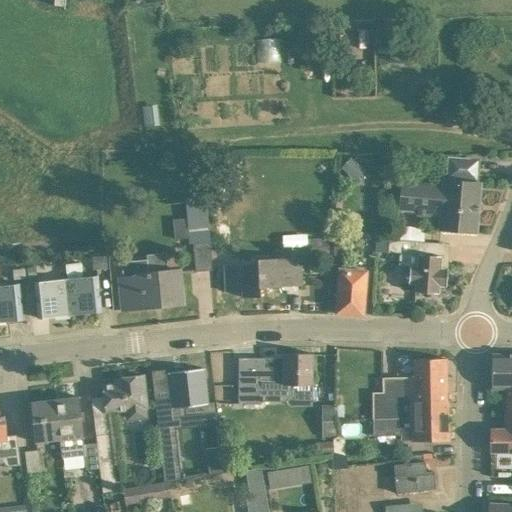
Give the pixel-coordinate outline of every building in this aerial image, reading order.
[(279,37),(257,38),(258,60),(281,59),(279,37)] [(445,154),(444,175),(480,176),(481,155),(445,154)] [(350,176),(361,165),(352,156),(341,167),(350,176)] [(439,214),(438,228),(476,231),(480,183),(445,180),(445,184),(403,181),(404,170),(392,169),(391,182),(401,182),(399,211),(439,214)] [(213,237),(213,236),(210,203),(190,205),(194,244),(209,242),(209,238),(213,237)] [(328,238),(307,240),(308,252),(329,251),(328,238)] [(291,254),(291,239),(275,239),(275,254),(291,254)] [(418,254),(419,241),(389,239),(389,240),(377,239),(376,252),(400,253),(399,265),(410,266),(409,283),(416,284),(415,292),(439,293),(440,285),(447,286),(448,268),(441,267),(442,255),(418,254)] [(212,270),(209,242),(194,244),(196,271),(212,270)] [(97,269),(108,268),(107,255),(106,255),(105,251),(89,252),(90,259),(92,259),(93,269),(97,269)] [(302,285),(301,258),(259,258),(259,265),(242,266),(243,297),(261,296),(261,286),(302,285)] [(67,274),(83,273),(82,260),(66,261),(67,274)] [(123,276),(122,276),(125,309),(137,307),(139,309),(146,309),(147,306),(183,303),(180,268),(148,271),(147,260),(122,262),(123,276)] [(26,267),(28,278),(37,277),(36,266),(26,267)] [(13,269),(14,279),(26,278),(25,268),(13,269)] [(341,268),(339,293),(337,313),(364,315),(367,270),(341,268)] [(102,311),(100,291),(98,276),(69,279),(73,314),(102,311)] [(44,317),(73,314),(69,279),(40,282),(44,317)] [(0,321),(23,319),(19,283),(0,285),(0,321)] [(284,353),(284,358),(284,383),(292,383),(313,384),(313,353),(284,353)] [(511,353),(493,353),(492,388),(507,388),(507,415),(511,415),(511,353)] [(414,359),(414,377),(415,392),(383,392),(373,393),(374,418),(416,416),(415,403),(447,401),(446,358),(414,359)] [(169,372),(170,379),(172,400),(159,401),(159,410),(190,407),(190,411),(205,410),(205,404),(208,404),(207,388),(204,368),(169,372)] [(148,408),(147,395),(144,375),(126,377),(126,382),(104,384),(107,413),(125,411),(126,421),(148,418),(147,408),(148,408)] [(87,470),(100,468),(98,453),(97,443),(85,444),(79,396),(55,399),(60,440),(62,458),(85,455),(87,470)] [(32,402),(34,422),(36,443),(60,440),(55,399),(32,402)] [(401,441),(428,440),(448,440),(447,401),(415,403),(416,416),(374,418),(374,435),(401,435),(401,441)] [(322,405),(322,438),(337,438),(337,421),(337,405),(322,405)] [(208,421),(219,420),(217,409),(207,410),(208,421)] [(17,433),(8,434),(5,414),(0,415),(0,414),(0,462),(5,462),(6,466),(21,464),(17,433)] [(492,450),(511,450),(511,415),(507,415),(506,430),(492,430),(492,450)] [(110,430),(109,418),(94,420),(96,431),(110,430)] [(111,429),(115,461),(123,460),(119,428),(111,429)] [(205,435),(208,460),(224,457),(221,432),(205,435)] [(316,454),(334,453),(333,441),(315,442),(316,454)] [(26,452),(29,477),(41,475),(38,450),(26,452)] [(113,452),(98,453),(100,468),(103,492),(117,491),(113,452)] [(334,468),(347,467),(347,460),(341,455),(333,456),(334,468)] [(425,461),(406,463),(394,465),(395,476),(394,476),(396,492),(436,487),(434,471),(427,472),(425,461)] [(307,466),(295,468),(298,482),(309,480),(307,466)] [(251,498),(266,495),(261,467),(246,470),(251,498)] [(126,504),(172,496),(169,481),(123,489),(126,504)] [(386,511),(422,511),(421,502),(386,506),(386,511)] [(95,504),(89,511),(104,511),(104,506),(100,503),(95,504)] [(511,511),(511,503),(490,503),(488,511),(511,511)]
